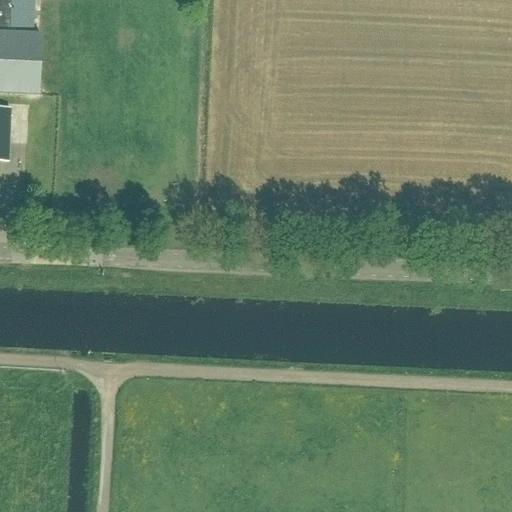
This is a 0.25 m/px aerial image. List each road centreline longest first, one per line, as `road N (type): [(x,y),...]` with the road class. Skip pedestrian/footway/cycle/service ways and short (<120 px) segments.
road 1 (tertiary): [(511,276),(0,255)]
road 2 (track): [(511,389),(108,369)]
road 3 (track): [(100,511),(108,369),(0,360)]
